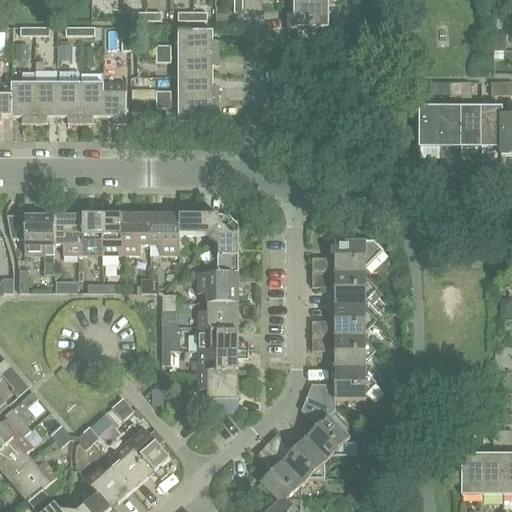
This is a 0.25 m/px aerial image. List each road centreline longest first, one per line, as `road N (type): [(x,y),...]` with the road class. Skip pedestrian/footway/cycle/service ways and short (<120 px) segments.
road 1 (residential): [(191,491),(297,395),(295,188)]
road 2 (residential): [(252,176),(0,172)]
road 3 (residential): [(511,220),(405,218),(295,188)]
road 4 (residential): [(252,0),(252,176)]
road 5 (residential): [(191,491),(186,461),(95,349)]
